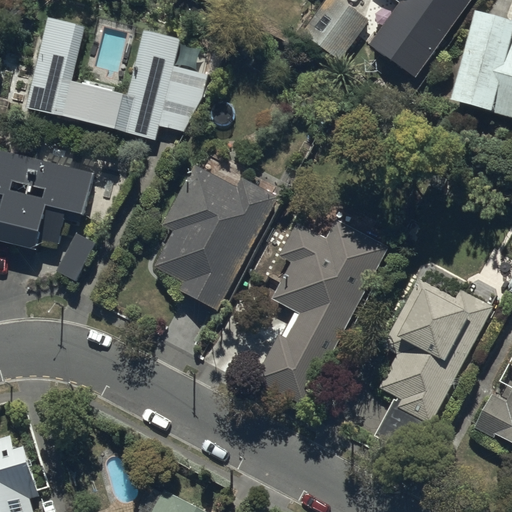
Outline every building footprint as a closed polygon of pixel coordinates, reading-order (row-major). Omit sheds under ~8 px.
[(368,20),(340,0),(325,0),(302,33),(339,60),(368,20)] [(446,34),(470,0),(396,0),(410,9),(406,14),(424,27),(427,21),(446,34)] [(449,98),(511,116),(511,19),(475,9),(449,98)] [(49,15),(25,105),(156,141),(160,124),(193,133),(209,74),(177,65),(184,38),(144,27),(126,93),(72,78),(86,26),(49,15)] [(0,240),(36,249),(38,239),(56,243),(64,209),(82,213),(92,172),(0,150),(0,240)] [(179,292),(217,310),(273,192),(241,177),(236,187),(192,166),(164,226),(172,230),(154,268),(183,282),(179,292)] [(255,380),(306,406),(388,246),(333,217),(325,233),(298,219),(280,255),(292,261),(273,298),(299,312),(286,338),(279,334),(255,380)] [(94,242),(77,234),(59,271),(75,279),(94,242)] [(380,387),(395,394),(374,433),(408,451),(425,420),(432,423),(494,307),(458,287),(453,297),(418,278),(381,346),(398,354),(380,387)] [(511,441),(511,390),(507,401),(491,394),(475,426),(494,436),(495,433),(511,441)] [(11,435),(0,438),(0,511),(34,511),(30,498),(39,496),(24,445),(14,447),(11,435)] [(148,489),(136,511),(206,511),(165,489),(161,496),(148,489)]
